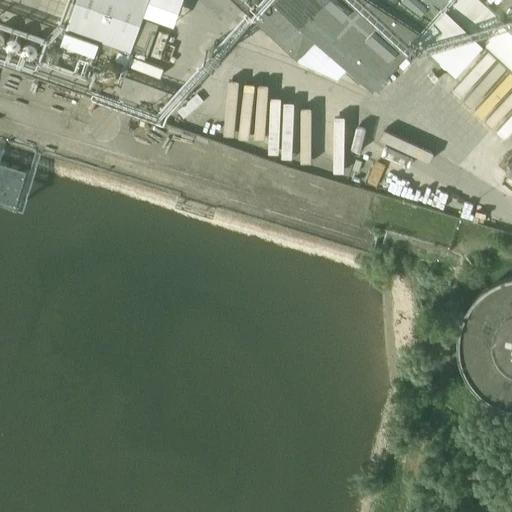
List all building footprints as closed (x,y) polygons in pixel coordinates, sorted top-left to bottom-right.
[(148,0),(76,0),(68,24),(132,47),(148,0)] [(183,0),(150,0),(147,11),(175,22),(183,0)] [(288,8),(279,0),(255,0),(248,8),(269,29),(288,8)] [(279,0),(288,8),(317,34),(372,85),(374,87),(375,85),(452,0),(279,0)] [(317,34),(288,8),(269,29),(297,56),(317,34)] [(145,17),(133,47),(148,53),(160,22),(145,17)] [(12,33),(10,34),(9,35),(7,37),(6,41),(6,43),(7,45),(8,46),(10,47),(12,48),(14,49),(16,48),(18,47),(19,46),(20,45),(21,42),(21,40),(21,39),(20,37),(18,35),(16,33),(14,33),(12,33)] [(34,41),(33,40),(30,39),(28,40),(27,40),(25,42),(24,43),(23,46),(22,47),(23,49),(24,51),(25,53),(27,54),(30,55),(33,54),(35,53),(37,51),(38,49),(38,47),(38,45),(37,43),(36,42),(34,41)] [(49,50),(51,54),(53,56),(56,56),(59,55),(61,52),(61,48),(58,45),(54,44),(51,46),(49,50)] [(70,49),(68,49),(67,50),(65,52),(64,54),(64,56),(64,58),(65,60),(66,62),(68,63),(69,63),(72,64),(74,64),(77,62),(79,60),(80,56),(79,53),(78,52),(77,51),(76,50),(74,49),(72,48),(70,49)] [(104,65),(105,69),(107,72),(111,73),(115,73),(118,70),(118,64),(115,60),(110,59),(106,61),(104,65)] [(511,276),(500,280),(483,290),(470,305),(462,323),(459,343),(463,363),(472,380),(486,394),(504,404),(511,405),(511,276)]
